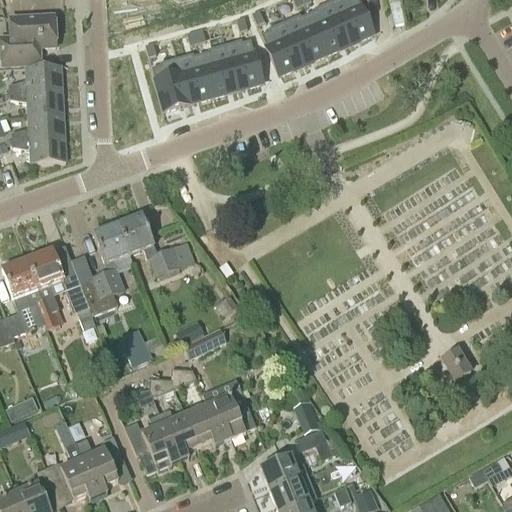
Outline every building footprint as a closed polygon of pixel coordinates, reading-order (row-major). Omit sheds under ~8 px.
[(302,8),(298,0),(290,0),(289,0),(294,11),(302,8)] [(309,5),(306,0),(298,0),(302,8),(309,5)] [(341,0),(329,6),(348,49),(372,38),(355,0),(347,0),(345,1),(344,0),(341,0)] [(325,59),(348,49),(329,6),(313,12),(314,14),(307,18),(325,59)] [(263,25),(258,14),(251,17),(256,28),(263,25)] [(283,26),(302,69),(325,59),(307,18),(299,21),(298,19),(283,26)] [(245,34),(242,22),(234,24),(237,36),(245,34)] [(54,53),(53,23),(9,25),(10,43),(0,43),(0,56),(1,71),(31,70),(30,54),(54,53)] [(279,79),(302,69),(283,26),(267,33),(268,35),(261,38),(279,79)] [(205,45),(201,33),(194,36),(197,47),(205,45)] [(197,47),(194,36),(186,38),(189,49),(197,47)] [(223,49),(236,94),(260,87),(248,44),(240,47),(239,44),(223,49)] [(156,58),(153,47),(145,49),(149,61),(156,58)] [(212,101),(236,94),(223,49),(207,53),(208,56),(200,58),(212,101)] [(175,62),(188,108),(212,101),(200,58),(192,60),(191,58),(175,62)] [(164,114),(188,108),(175,62),(159,67),(160,69),(152,71),(164,114)] [(8,99),(61,96),(60,71),(24,73),(25,86),(7,91),(8,99)] [(61,96),(8,99),(8,106),(26,109),(27,122),(62,120),(61,96)] [(62,120),(27,122),(28,134),(10,139),(10,147),(63,144),(62,120)] [(3,136),(9,134),(5,123),(0,124),(0,141),(4,140),(3,136)] [(29,170),(65,169),(63,144),(10,147),(11,154),(29,157),(29,170)] [(117,231),(128,261),(142,256),(145,264),(147,263),(154,282),(157,281),(158,285),(179,277),(177,273),(180,272),(172,252),(156,259),(142,221),(117,231)] [(128,261),(117,231),(92,240),(105,276),(87,284),(88,287),(80,290),(88,313),(91,321),(102,317),(98,306),(124,296),(114,267),(128,261)] [(51,257),(26,266),(51,333),(62,328),(49,292),(62,287),(51,257)] [(12,306),(37,297),(40,305),(33,308),(44,336),(51,333),(26,266),(1,276),(12,306)] [(72,319),(88,313),(80,290),(64,296),(72,319)] [(236,311),(229,301),(215,311),(222,321),(236,311)] [(13,347),(11,343),(25,337),(17,318),(3,324),(12,347),(13,347)] [(77,322),(83,336),(93,332),(87,318),(77,322)] [(0,324),(0,351),(12,347),(3,324),(0,324)] [(180,350),(203,339),(196,326),(174,337),(180,350)] [(181,354),(188,367),(225,348),(219,335),(181,354)] [(144,346),(130,353),(135,366),(150,359),(144,346)] [(161,350),(154,354),(157,361),(165,357),(161,350)] [(453,389),(472,377),(457,354),(438,365),(453,389)] [(168,386),(172,396),(195,386),(192,376),(170,375),(169,386),(168,386)] [(172,396),(168,386),(148,384),(147,396),(151,405),(172,396)] [(205,412),(221,450),(245,439),(244,437),(255,432),(242,404),(234,385),(201,400),(206,411),(205,412)] [(291,413),(302,440),(319,433),(317,427),(308,406),(304,408),(291,413)] [(9,427),(20,422),(15,410),(4,415),(9,427)] [(221,450),(205,412),(184,421),(197,453),(211,447),(213,453),(221,450)] [(197,453),(184,421),(173,426),(168,416),(157,420),(177,468),(188,464),(185,458),(197,453)] [(145,481),(169,470),(170,472),(177,468),(157,420),(148,424),(152,435),(140,440),(135,428),(123,433),(135,461),(137,460),(145,481)] [(0,436),(0,452),(13,447),(7,434),(0,436)] [(325,446),(320,435),(295,445),(300,457),(314,451),(320,466),(339,459),(330,443),(325,446)] [(104,493),(117,487),(111,474),(123,469),(112,443),(100,448),(104,455),(92,460),(85,445),(74,449),(81,465),(80,466),(96,503),(106,499),(104,493)] [(43,474),(59,511),(61,511),(71,505),(72,507),(85,501),(88,507),(96,503),(80,466),(81,465),(74,449),(64,454),(71,469),(58,475),(56,469),(43,474)] [(268,497),(299,484),(307,481),(302,469),(294,472),(290,462),(259,474),(268,497)] [(481,475),(487,486),(502,478),(496,467),(481,475)] [(13,499),(18,511),(59,511),(43,474),(33,479),(37,488),(13,499)] [(487,486),(481,475),(467,483),(473,494),(487,486)] [(274,511),(298,511),(308,508),(299,484),(268,497),(274,511)] [(345,494),(333,498),(338,511),(340,511),(350,508),(345,494)] [(18,511),(13,499),(0,504),(0,511),(18,511)] [(431,511),(444,511),(438,500),(428,506),(431,511)]
